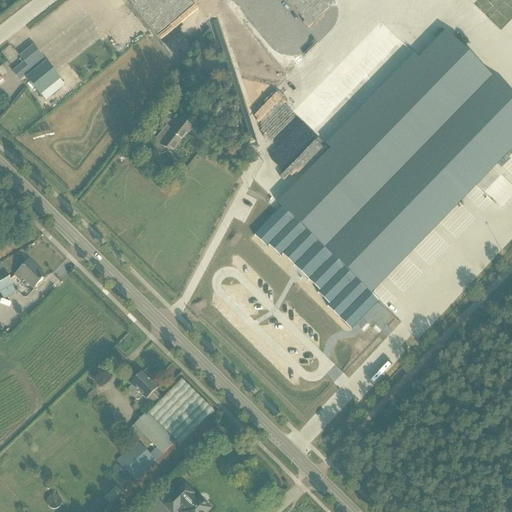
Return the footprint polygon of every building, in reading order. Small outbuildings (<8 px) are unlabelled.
[(274,8),(248,75),(274,85),(274,45),(274,8)] [(290,209),(266,235),(278,246),(282,242),(306,264),(308,262),(335,287),(339,282),(351,294),(347,298),(359,309),(354,314),(365,325),(377,313),(372,309),(384,296),(390,301),(511,168),(511,87),(457,37),(294,213),(290,209)] [(23,78),(45,61),(33,45),(18,56),(23,62),(12,72),(19,81),(23,78)] [(214,79),(222,68),(201,52),(193,63),(193,64),(187,72),(195,78),(201,69),(214,79)] [(46,62),(26,79),(40,97),(60,80),(46,62)] [(172,155),(189,135),(193,129),(180,118),(171,129),(166,125),(154,142),(153,143),(153,145),(153,147),(153,149),(154,150),(155,152),(157,153),(159,153),(160,154),(162,154),(164,153),(166,152),(167,151),(172,155)] [(33,289),(40,282),(42,280),(44,278),(34,269),(36,268),(30,261),(22,268),(15,275),(21,281),(23,278),(33,289)] [(0,292),(12,286),(3,270),(0,271),(0,292)] [(138,442),(116,462),(136,482),(175,442),(180,446),(206,419),(213,412),(181,380),(165,397),(163,399),(155,392),(157,389),(141,373),(134,380),(131,384),(132,385),(128,389),(127,391),(135,401),(139,400),(143,396),(147,399),(148,398),(155,405),(153,408),(149,413),(135,426),(128,433),(135,441),(136,442),(143,435),(157,449),(151,455),(138,442)] [(184,487),(177,494),(171,489),(160,501),(171,511),(174,511),(180,506),(186,511),(185,511),(207,511),(209,510),(199,499),(197,501),(191,496),(192,494),(184,487)] [(65,505),(58,496),(51,503),(58,511),(65,505)]
